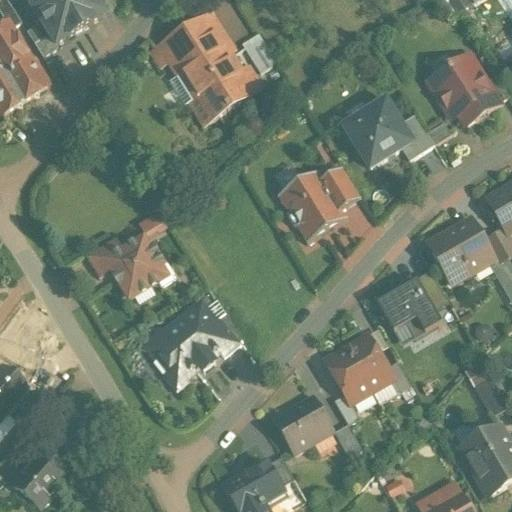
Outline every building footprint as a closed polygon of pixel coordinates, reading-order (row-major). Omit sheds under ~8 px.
[(21,28),(3,0),(0,0),(0,19),(5,27),(6,26),(11,34),(21,28)] [(90,0),(25,0),(52,43),(99,14),(90,0)] [(463,0),(458,0),(450,5),(459,18),(470,11),(463,0)] [(241,79),(227,56),(222,48),(224,46),(209,23),(154,57),(162,69),(173,62),(184,80),(192,75),(206,97),(191,107),(205,129),(228,115),(228,116),(232,114),(231,113),(262,93),(250,73),(241,79)] [(0,119),(1,120),(18,110),(21,111),(22,107),(34,100),(38,101),(39,97),(47,92),(11,34),(6,26),(5,27),(0,29),(0,119)] [(283,72),(266,45),(247,57),(264,84),(283,72)] [(468,63),(432,85),(441,100),(439,101),(446,113),(449,112),(456,123),(461,119),(468,131),(500,111),(500,109),(498,111),(484,90),(468,63)] [(498,81),(484,90),(498,111),(500,109),(511,102),(498,81)] [(411,138),(393,106),(345,133),(371,179),(411,156),(416,166),(435,155),(421,132),(411,138)] [(445,129),(428,139),(436,151),(452,140),(445,129)] [(362,204),(343,173),(340,175),(337,169),(328,175),(331,180),(321,187),(340,217),(362,204)] [(319,176),(278,202),(279,203),(283,201),(293,217),(288,220),(296,232),(300,229),(310,245),(307,247),(308,249),(349,224),(348,222),(344,224),(340,217),(321,187),(317,180),(320,178),(319,176)] [(511,191),(489,206),(508,238),(511,236),(511,191)] [(473,226),(430,251),(452,289),(495,264),(473,226)] [(153,251),(146,240),(123,253),(103,266),(110,278),(129,308),(161,289),(162,292),(176,283),(155,250),(153,251)] [(117,243),(87,262),(100,284),(110,278),(103,266),(123,253),(117,243)] [(511,269),(508,263),(492,273),(508,300),(511,298),(511,269)] [(431,278),(417,286),(436,317),(450,309),(431,278)] [(436,317),(417,286),(378,309),(395,339),(417,326),(426,340),(443,330),(436,317)] [(202,310),(167,338),(153,336),(151,356),(158,366),(155,369),(165,381),(172,376),(178,384),(187,385),(221,358),(225,363),(242,350),(241,348),(243,346),(227,321),(217,329),(209,319),(202,310)] [(220,310),(209,319),(217,329),(227,321),(220,310)] [(395,386),(369,342),(347,354),(373,398),(395,386)] [(373,398),(347,354),(326,367),(346,401),(351,411),(352,410),(373,398)] [(12,384),(0,373),(0,427),(27,396),(24,394),(27,390),(15,380),(12,384)] [(511,414),(496,384),(478,394),(495,425),(511,416),(511,414)] [(351,411),(346,401),(335,407),(349,431),(361,425),(352,410),(351,411)] [(314,402),(274,425),(295,462),(335,439),(335,438),(314,402)] [(349,431),(335,438),(335,439),(350,464),(364,457),(349,431)] [(511,452),(500,432),(462,453),(490,502),(511,489),(511,452)] [(44,459),(25,481),(21,477),(10,489),(9,490),(10,491),(34,511),(46,511),(72,482),(44,459)] [(295,486),(282,463),(271,470),(284,493),(295,486)] [(268,466),(224,491),(236,511),(267,511),(287,500),(284,493),(271,470),(268,466)] [(0,481),(0,503),(10,491),(9,490),(10,489),(0,481)] [(467,511),(455,490),(438,500),(444,510),(440,511),(467,511)]
